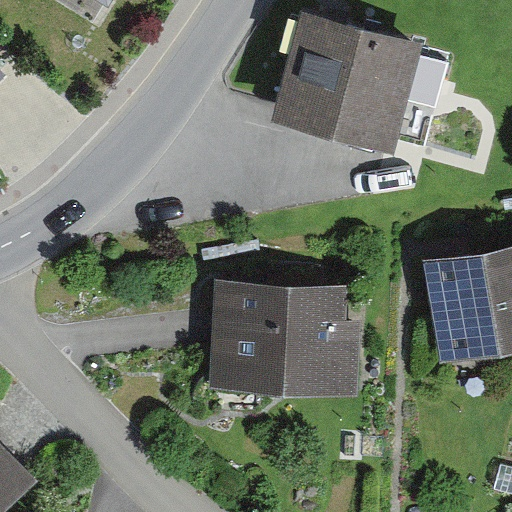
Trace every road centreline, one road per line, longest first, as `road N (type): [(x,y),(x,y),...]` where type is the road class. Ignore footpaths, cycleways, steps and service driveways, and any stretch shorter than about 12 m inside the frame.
road 1 (residential): [(0,248),(100,182),(143,137),(235,0)]
road 2 (residential): [(188,511),(138,473),(0,317)]
